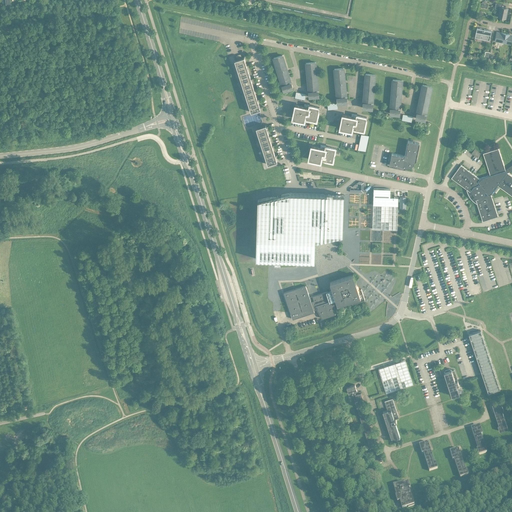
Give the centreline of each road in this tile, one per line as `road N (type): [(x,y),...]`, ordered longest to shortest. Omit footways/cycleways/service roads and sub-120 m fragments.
road 1 (unclassified): [(429,192),(288,162),(248,41),(450,83)]
road 2 (unknown): [(401,311),(319,244),(288,162)]
road 3 (unclassified): [(348,339),(398,318),(423,225)]
road 4 (unclassified): [(0,156),(77,148),(143,127)]
road 5 (secondary): [(232,302),(191,174)]
